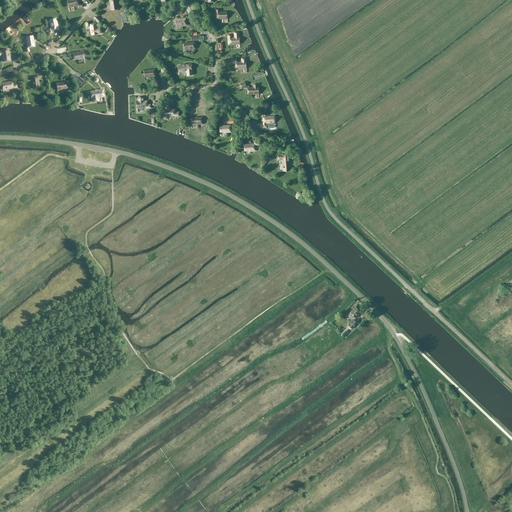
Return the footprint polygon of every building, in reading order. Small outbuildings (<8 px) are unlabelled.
[(78,0),(73,0),(68,1),(69,8),(79,6),(79,8),(84,7),(83,5),(80,5),(78,0)] [(109,0),(111,6),(112,11),(118,10),(116,0),(109,0)] [(220,9),(216,10),(217,20),(224,19),(227,19),(227,12),(220,13),(220,9)] [(51,29),(48,29),(49,34),(52,33),(51,31),(58,30),(56,19),(49,20),(50,24),(51,29)] [(98,34),(101,33),(102,32),(101,29),(100,28),(99,29),(98,29),(97,23),(90,25),(89,22),(85,23),(86,27),(90,27),(91,32),(91,31),(92,35),(98,34)] [(228,36),(229,46),(236,45),(240,45),(239,38),(239,33),(234,33),(235,38),(232,38),(232,35),(228,36)] [(26,48),(26,52),(29,52),(28,48),(35,47),(33,36),(26,37),(28,48),(26,48)] [(195,42),(184,43),(185,50),(196,49),(195,42)] [(11,61),(9,50),(2,51),(0,50),(0,56),(1,56),(2,55),(4,62),(11,61)] [(83,58),(82,52),(72,53),(73,60),(79,59),(83,58)] [(245,62),(245,59),(241,59),(241,62),(238,63),(237,59),(233,59),(233,63),(235,63),(236,70),(242,69),(246,69),(246,62),(245,62)] [(38,77),(31,78),(33,88),(40,87),(38,77)] [(2,83),(3,90),(15,88),(15,89),(17,88),(16,84),(13,85),(13,81),(2,83)] [(56,83),(57,90),(68,89),(67,82),(56,83)] [(248,88),(248,95),(255,95),(259,94),(258,88),(258,85),(254,85),(254,88),(248,88)] [(91,99),(92,99),(92,101),(93,102),(98,101),(99,100),(98,98),(104,97),(103,90),(90,92),(91,99)] [(138,102),(137,102),(137,109),(141,108),(141,109),(149,108),(149,109),(151,109),(151,105),(148,105),(148,101),(144,101),(144,98),(138,98),(138,102)] [(161,100),(160,100),(158,99),(157,103),(153,101),(152,105),(156,106),(156,109),(159,110),(161,100)] [(167,110),(164,110),(165,117),(175,116),(175,117),(179,117),(179,112),(175,112),(175,109),(170,110),(170,108),(167,108),(167,110)] [(261,126),(261,129),(267,129),(267,124),(274,123),(274,116),(263,117),(264,126),(261,126)] [(255,144),(245,145),(245,151),(249,151),(249,152),(256,151),(256,146),(259,146),(259,143),(255,143),(255,144)] [(278,160),(282,160),(283,168),(290,167),(289,154),(282,155),(278,156),(278,160)] [(350,313),(348,315),(353,319),(355,319),(356,318),(361,312),(356,307),(350,313)] [(354,320),(349,325),(352,329),(357,323),(354,320)]
